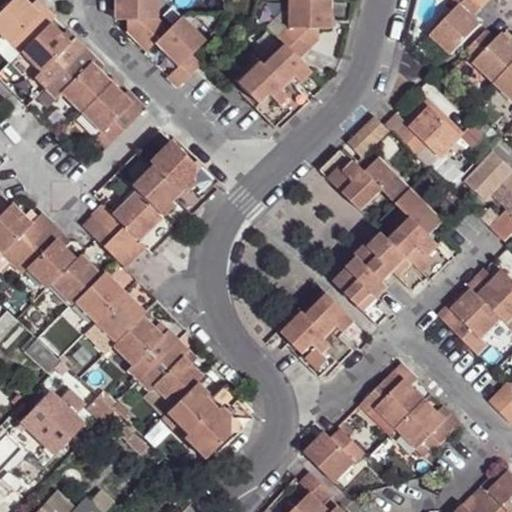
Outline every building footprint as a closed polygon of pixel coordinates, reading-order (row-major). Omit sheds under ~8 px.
[(0,34),(20,52),(49,22),(53,17),(42,6),(36,13),(29,5),(23,0),(9,0),(0,9),(0,34)] [(36,0),(34,0),(29,5),(36,13),(42,6),(36,0)] [(112,0),(113,19),(125,20),(125,31),(145,50),(153,43),(176,66),(165,77),(176,88),(198,65),(189,55),(203,42),(179,18),(166,31),(155,19),(155,0),(112,0)] [(179,18),(163,0),(155,0),(155,19),(166,31),(179,18)] [(319,0),(283,0),(283,1),(313,29),(323,29),(324,1),(320,0),(319,0)] [(450,0),(456,5),(428,35),(448,55),(478,24),(471,16),(479,8),(470,0),(450,0)] [(313,29),(283,1),(283,9),(281,27),(271,36),(275,40),(254,61),(250,58),(239,69),(242,73),(233,83),(240,90),(253,102),(250,105),(270,126),(274,122),(291,105),(295,108),(304,100),(291,86),(284,79),(288,75),(295,82),(306,71),(293,58),(312,39),(313,29)] [(283,9),(264,28),(271,36),(281,27),(283,9)] [(38,71),(32,77),(43,88),(79,52),(68,41),(61,34),(49,22),(20,52),(21,53),(36,68),(38,71)] [(66,29),(61,34),(68,41),(73,37),(66,29)] [(493,40),(484,31),(460,54),(491,84),(511,61),(511,45),(507,41),(500,34),(493,40)] [(0,34),(0,52),(10,62),(20,52),(0,34)] [(54,98),(60,92),(80,111),(109,83),(95,69),(89,62),(94,57),(84,47),(79,52),(43,88),(54,98)] [(36,68),(21,53),(11,64),(26,79),(36,68)] [(100,64),(94,57),(89,62),(95,69),(100,64)] [(511,61),(491,84),(511,103),(511,61)] [(239,69),(230,78),(233,83),(242,73),(239,69)] [(291,86),(295,82),(288,75),(284,79),(291,86)] [(100,131),(94,137),(105,148),(144,108),(133,97),(128,102),(121,95),(109,83),(80,111),(100,131)] [(126,90),(121,95),(128,102),(133,97),(126,90)] [(250,105),(253,102),(240,90),(237,94),(250,105)] [(80,111),(60,92),(54,98),(50,103),(69,122),(80,111)] [(427,105),(460,137),(464,134),(426,98),(404,121),(408,125),(410,121),(427,105)] [(274,122),(277,126),(295,108),(291,105),(274,122)] [(460,137),(427,105),(410,121),(421,132),(439,148),(444,154),(460,137)] [(440,159),(444,154),(439,148),(421,132),(410,121),(408,125),(404,121),(397,114),(385,127),(414,155),(425,144),(440,159)] [(357,155),(382,128),(369,117),(343,142),(357,155)] [(148,163),(151,166),(131,186),(135,192),(160,216),(175,200),(189,215),(202,200),(198,195),(212,183),(215,180),(197,161),(192,165),(179,151),(169,141),(148,163)] [(511,211),(510,213),(508,215),(511,218),(511,171),(506,166),(507,165),(493,152),(466,182),(484,200),(490,193),(499,185),(511,197),(511,211)] [(348,167),(334,154),(315,173),(357,213),(378,191),(406,219),(386,241),(379,234),(366,247),(363,245),(352,256),(355,259),(331,284),(376,327),(386,316),(372,302),(385,288),(379,283),(389,273),(409,292),(420,282),(405,267),(409,263),(427,281),(447,260),(433,247),(434,245),(425,236),(430,231),(438,222),(372,161),(359,175),(350,166),(348,167)] [(511,211),(511,197),(499,185),(490,193),(510,213),(511,211)] [(135,192),(112,215),(102,206),(92,217),(114,239),(125,228),(136,239),(160,216),(135,192)] [(39,212),(28,222),(9,203),(0,212),(0,254),(9,263),(51,222),(39,212)] [(511,232),(511,231),(511,218),(508,215),(505,212),(488,230),(491,233),(502,243),(511,232)] [(92,217),(83,226),(105,247),(114,239),(92,217)] [(21,274),(26,269),(45,289),(49,285),(74,259),(62,246),(54,238),(61,233),(51,222),(9,263),(21,274)] [(136,239),(125,228),(114,239),(135,259),(145,249),(136,239)] [(425,236),(434,245),(439,240),(430,231),(425,236)] [(62,246),(68,241),(61,233),(54,238),(62,246)] [(114,239),(105,247),(125,268),(135,259),(114,239)] [(74,259),(49,285),(69,305),(73,300),(98,275),(79,255),(74,259)] [(122,292),(102,271),(98,275),(73,300),(93,322),(122,292)] [(492,281),(487,286),(477,277),(465,289),(469,292),(499,321),(504,326),(511,317),(511,282),(501,272),(492,281)] [(492,281),(483,272),(477,277),(487,286),(492,281)] [(142,312),(122,292),(93,322),(113,342),(140,315),(142,312)] [(485,347),(480,341),(499,321),(469,292),(456,305),(439,322),(475,357),(485,347)] [(353,323),(322,293),(302,314),(299,311),(286,324),(289,328),(281,336),(302,356),(298,360),(319,379),(338,358),(343,362),(353,351),(339,338),(332,331),(336,327),(343,334),(353,323)] [(456,305),(453,301),(436,319),(439,322),(456,305)] [(0,338),(16,322),(14,320),(6,312),(0,318),(0,338)] [(160,335),(153,328),(140,315),(113,342),(109,346),(129,366),(125,370),(136,381),(176,340),(165,329),(160,335)] [(165,329),(159,322),(153,328),(160,335),(165,329)] [(286,324),(278,333),(281,336),(289,328),(286,324)] [(339,338),(343,334),(336,327),(332,331),(339,338)] [(25,337),(18,345),(34,360),(41,353),(41,352),(25,337)] [(181,357),(187,351),(176,340),(136,381),(146,391),(150,387),(170,407),(195,382),(200,376),(188,364),(181,357)] [(188,364),(195,358),(187,351),(181,357),(188,364)] [(52,370),(59,362),(56,359),(50,353),(46,358),(50,362),(46,365),(52,370)] [(392,371),(407,386),(413,381),(398,365),(392,371)] [(367,416),(373,411),(393,431),(423,401),(407,386),(392,371),(357,407),(367,416)] [(75,382),(68,390),(86,408),(92,401),(93,400),(75,382)] [(184,435),(180,437),(202,458),(214,447),(226,435),(230,439),(251,418),(232,402),(238,397),(224,384),(210,397),(195,382),(170,407),(164,412),(163,413),(184,435)] [(511,385),(504,386),(486,404),(510,426),(511,423),(511,385)] [(150,387),(146,391),(145,393),(164,412),(170,407),(150,387)] [(47,395),(21,422),(53,452),(78,424),(47,395)] [(442,420),(436,414),(423,401),(393,431),(424,461),(459,424),(448,414),(442,420)] [(448,414),(441,408),(436,414),(442,420),(448,414)] [(367,416),(387,436),(393,431),(373,411),(367,416)] [(184,435),(163,413),(160,416),(180,437),(184,435)] [(21,422),(12,430),(44,461),(53,452),(21,422)] [(329,440),(327,441),(321,435),(300,455),(333,485),(362,454),(337,431),(329,440)] [(135,452),(142,444),(130,433),(124,440),(135,452)] [(183,482),(163,463),(155,472),(176,490),(183,482)] [(486,491),(480,486),(470,496),(485,511),(511,511),(511,477),(506,472),(493,484),(486,491)] [(307,496),(291,511),(327,511),(321,506),(330,496),(307,473),(296,484),(307,496)] [(493,484),(488,478),(480,486),(486,491),(493,484)] [(485,511),(470,496),(454,511),(485,511)] [(39,511),(38,511),(37,511),(99,511),(84,498),(70,511),(39,511)]
